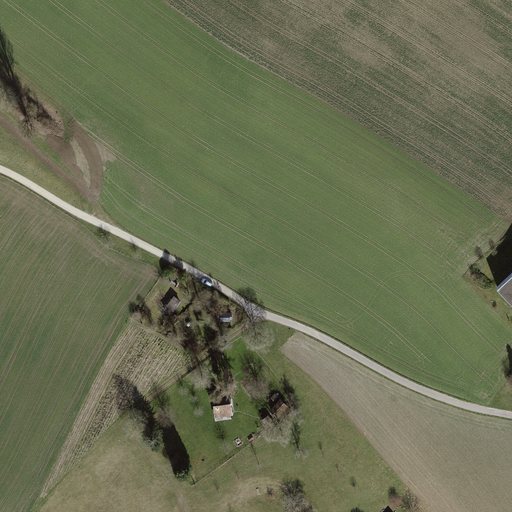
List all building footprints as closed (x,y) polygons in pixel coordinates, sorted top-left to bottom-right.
[(511,274),(496,290),(511,307),(511,274)] [(174,295),(164,309),(170,313),(180,300),(174,295)] [(232,311),(220,311),(220,319),(232,320),(232,311)] [(279,399),(269,410),(276,416),(286,405),(279,399)] [(213,406),(215,418),(232,416),(231,404),(213,406)]
